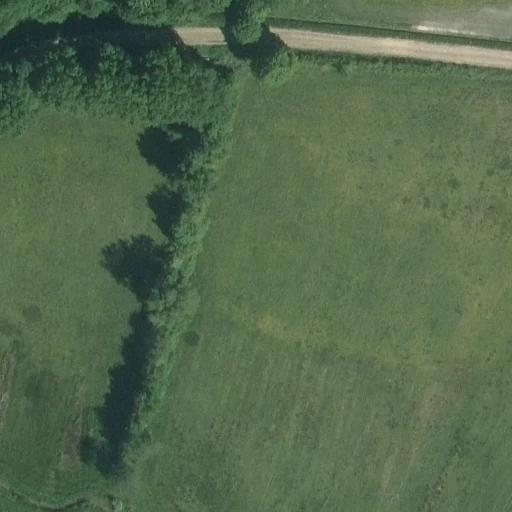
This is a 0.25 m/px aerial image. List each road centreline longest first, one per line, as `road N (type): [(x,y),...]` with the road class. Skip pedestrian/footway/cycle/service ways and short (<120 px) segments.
road 1 (track): [(0,58),(94,38),(237,34),(511,59)]
road 2 (track): [(0,17),(199,0)]
